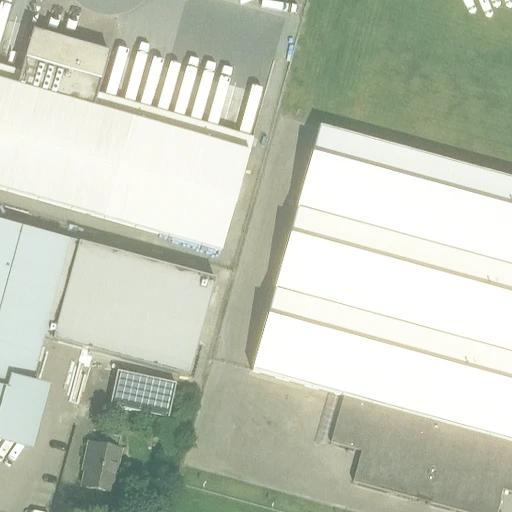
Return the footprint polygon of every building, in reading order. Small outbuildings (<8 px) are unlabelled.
[(220,253),(248,154),(161,129),(92,109),(100,81),(108,55),(31,33),(15,88),(0,83),(0,190),(46,203),(220,253)] [(511,180),(318,127),(250,372),(342,397),(329,444),(360,452),(352,483),(456,511),(495,511),(501,491),(511,493),(511,180)] [(212,280),(67,241),(0,223),(0,432),(15,436),(42,338),(186,377),(212,280)] [(109,407),(168,419),(175,384),(117,371),(109,407)] [(118,437),(103,434),(100,446),(88,444),(85,461),(87,461),(81,487),(110,494),(119,451),(117,450),(120,435),(119,435),(118,437)]
